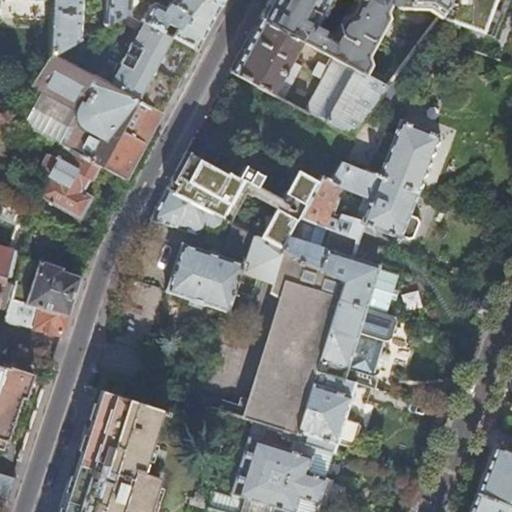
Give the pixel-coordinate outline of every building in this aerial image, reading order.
[(51,0),(52,1),(50,53),(51,54),(79,38),(80,0),(105,0),(104,25),(126,12),(126,0),(51,0)] [(208,25),(219,5),(209,0),(171,0),(164,7),(154,3),(148,6),(140,20),(161,31),(165,23),(175,28),(171,37),(195,49),(208,25)] [(267,0),(259,17),(299,39),(333,58),(362,73),(368,62),(365,55),(386,17),(384,9),(387,4),(387,1),(394,2),(394,5),(398,7),(425,8),(436,15),(445,3),(445,0),(267,0)] [(501,0),(445,0),(445,3),(436,15),(484,35),(501,0)] [(140,20),(126,12),(104,25),(79,38),(51,54),(162,112),(180,78),(195,49),(171,37),(161,31),(140,20)] [(299,39),(259,17),(247,38),(229,71),(281,98),(299,65),(289,59),(299,39)] [(162,112),(51,54),(50,53),(10,119),(62,147),(96,164),(125,180),(144,144),(162,112)] [(384,86),(362,73),(333,58),(328,68),(316,61),(310,73),(321,80),(305,111),(349,134),(384,86)] [(291,103),(299,108),(301,103),(294,98),(291,103)] [(398,120),(376,176),(416,192),(424,169),(438,135),(398,120)] [(88,179),(96,164),(62,147),(54,161),(50,159),(44,171),(48,174),(36,196),(78,219),(86,204),(90,196),(88,195),(95,182),(88,179)] [(339,162),(329,179),(321,175),(298,217),(324,228),(357,238),(363,224),(398,238),(400,234),(408,237),(413,234),(416,229),(419,221),(417,214),(409,211),(416,192),(376,176),(339,162)] [(149,219),(201,238),(209,213),(165,188),(149,219)] [(283,251),(280,250),(247,232),(231,224),(223,249),(249,257),(245,270),(263,277),(273,280),(283,251)] [(378,266),(287,238),(280,250),(283,251),(344,282),(338,300),(365,308),(372,286),(378,266)] [(165,291),(227,312),(243,264),(181,243),(174,262),(165,291)] [(11,250),(0,246),(0,306),(8,308),(10,299),(17,272),(6,269),(11,250)] [(344,282),(283,251),(273,280),(271,287),(281,298),(254,384),(244,418),(245,418),(296,434),(315,372),(338,300),(344,282)] [(17,272),(10,299),(68,315),(80,277),(57,269),(58,265),(35,259),(35,261),(21,257),(17,272)] [(10,299),(8,308),(4,320),(60,335),(62,335),(65,325),(68,315),(10,299)] [(391,317),(365,308),(338,300),(315,372),(342,380),(345,368),(371,376),(379,354),(383,340),(389,338),(395,321),(391,317)] [(0,437),(7,439),(17,406),(21,394),(26,392),(31,379),(27,374),(27,372),(23,370),(23,369),(9,364),(8,365),(2,363),(0,366),(0,437)] [(353,383),(342,380),(315,372),(296,434),(294,441),(314,447),(332,453),(335,443),(348,447),(351,445),(355,433),(357,424),(355,420),(344,417),(353,383)] [(149,511),(161,478),(143,473),(161,413),(167,415),(169,411),(101,391),(92,419),(68,499),(63,511),(149,511)] [(237,443),(269,454),(270,454),(269,457),(268,457),(264,469),(265,469),(265,472),(210,455),(203,475),(210,495),(205,507),(223,511),(293,511),(298,497),(317,503),(322,489),(326,478),(307,471),(314,447),(294,441),(296,434),(245,418),(237,443)] [(490,458),(477,492),(511,505),(511,450),(496,444),(490,458)] [(0,497),(7,499),(14,479),(0,474),(0,497)] [(205,507),(210,495),(194,490),(192,495),(190,494),(187,502),(205,507)] [(511,511),(511,505),(477,492),(468,511),(511,511)]
